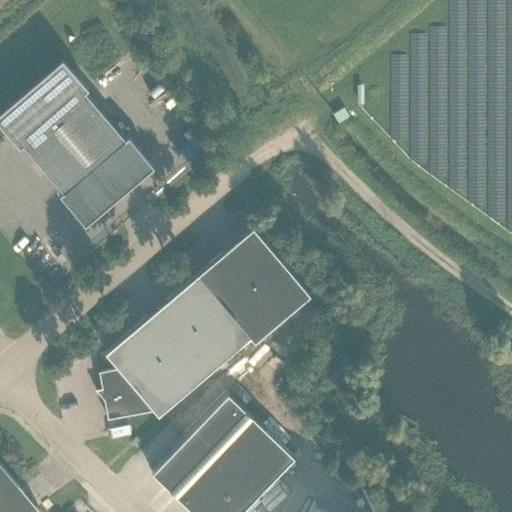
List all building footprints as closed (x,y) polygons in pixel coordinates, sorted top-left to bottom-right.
[(61,190),(57,193),(80,219),(149,160),(127,134),(124,136),(84,90),(88,87),(79,77),(76,80),(62,64),(0,116),(0,117),(13,133),(10,136),(18,146),(21,143),(61,190)] [(251,225),(103,350),(117,366),(98,370),(107,417),(153,409),(156,413),(248,335),(252,340),(309,293),(251,225)] [(193,511),(237,511),(292,454),(226,391),(150,470),(193,511)] [(141,441),(136,435),(130,440),(135,446),(141,441)] [(0,511),(38,511),(40,511),(0,463),(0,511)] [(342,511),(314,498),(306,511),(342,511)]
